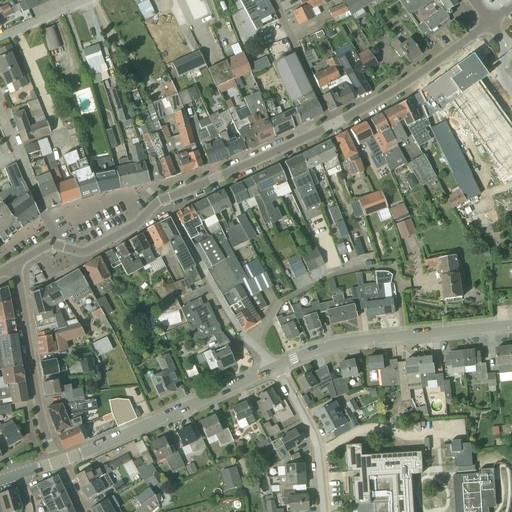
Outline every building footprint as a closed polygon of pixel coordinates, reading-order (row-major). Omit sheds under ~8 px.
[(199,0),(186,0),(193,19),(204,15),(199,0)] [(266,0),(239,0),(256,31),(263,27),(259,21),(274,13),(266,0)] [(298,25),(314,18),(311,10),(328,2),(326,0),(310,0),(305,3),(306,5),(292,12),(298,25)] [(340,0),(343,4),(348,12),(350,16),(355,22),(366,14),(363,8),(375,0),(340,0)] [(447,17),(452,13),(449,10),(445,12),(438,0),(398,0),(410,19),(424,39),(431,34),(430,32),(448,18),(447,17)] [(449,10),(457,5),(453,0),(438,0),(445,12),(449,10)] [(28,10),(27,8),(24,2),(19,4),(23,13),(28,10)] [(0,13),(8,10),(6,4),(0,7),(0,13)] [(332,19),(348,12),(343,4),(328,11),(332,19)] [(0,22),(12,16),(8,10),(0,13),(0,27),(1,27),(0,24),(0,22)] [(48,52),(59,48),(61,47),(55,26),(41,31),(48,52)] [(327,39),(335,35),(331,28),(323,32),(327,39)] [(403,55),(409,63),(421,55),(409,39),(401,45),(397,39),(389,45),(400,58),(403,55)] [(0,49),(0,54),(1,57),(0,57),(0,69),(1,73),(17,66),(12,53),(13,53),(10,45),(0,49)] [(318,60),(313,49),(303,54),(310,70),(312,68),(310,63),(318,60)] [(359,98),(370,92),(361,75),(365,73),(358,61),(353,51),(337,60),(341,68),(346,77),(359,98)] [(178,78),(205,66),(199,52),(172,64),(178,78)] [(251,72),(243,53),(225,61),(233,79),(251,72)] [(293,108),(300,124),(301,124),(301,125),(302,125),(301,124),(312,119),(312,120),(312,119),(314,117),(315,119),(319,116),(319,115),(321,114),(322,114),(312,94),(312,93),(311,92),(308,85),(307,83),(306,82),(307,82),(305,77),(304,77),(303,76),(304,76),(303,74),(299,67),(300,67),(299,65),(298,66),(298,65),(298,64),(296,60),(295,59),(295,58),(295,57),(294,57),(293,54),(272,64),(293,108)] [(371,54),(358,61),(365,73),(378,66),(371,54)] [(465,60),(419,93),(425,105),(423,106),(421,107),(427,119),(456,98),(477,83),(480,81),(486,77),(487,76),(487,75),(484,72),(484,70),(482,68),(481,66),(476,60),(475,59),(473,56),(472,54),(471,55),(465,60)] [(92,76),(98,74),(102,72),(102,73),(108,71),(105,64),(104,64),(101,55),(86,60),(92,76)] [(341,68),(337,60),(335,57),(326,62),(329,68),(313,76),(319,89),(327,86),(340,80),(335,70),(341,68)] [(233,79),(225,61),(209,69),(216,86),(233,79)] [(7,85),(12,83),(15,90),(27,85),(24,77),(22,78),(17,66),(1,73),(7,85)] [(328,89),(320,93),(329,112),(341,106),(340,106),(352,100),(352,101),(359,98),(346,77),(340,80),(327,86),(328,89)] [(171,82),(165,85),(168,90),(170,96),(170,95),(176,93),(171,82)] [(477,83),(456,98),(511,175),(511,138),(509,135),(511,133),(511,132),(504,121),(504,122),(501,123),(497,118),(493,113),(496,111),(497,111),(488,99),(488,100),(485,102),(482,96),(481,96),(478,91),(480,89),(481,89),(477,83)] [(110,91),(121,123),(131,120),(120,87),(110,91)] [(194,87),(186,90),(191,102),(199,99),(194,87)] [(82,115),(93,111),(86,90),(76,94),(82,115)] [(177,93),(182,105),(191,102),(186,90),(177,93)] [(131,92),(137,109),(147,135),(148,138),(162,132),(158,121),(157,120),(152,106),(151,104),(144,107),(137,91),(131,92)] [(185,150),(186,153),(192,170),(202,167),(197,151),(194,143),(185,111),(184,111),(182,108),(178,96),(176,93),(170,95),(170,96),(166,97),(173,114),(173,115),(179,135),(165,139),(170,152),(173,151),(178,149),(179,152),(185,150)] [(270,127),(274,137),(301,125),(300,124),(293,108),(277,115),(268,93),(260,96),(268,120),(270,127)] [(260,96),(259,94),(244,100),(247,107),(251,116),(245,118),(257,145),(274,137),(268,120),(260,96)] [(161,99),(160,100),(161,102),(167,117),(173,114),(166,97),(161,99)] [(36,117),(43,115),(37,99),(27,103),(32,117),(36,117)] [(418,119),(409,100),(409,99),(395,107),(406,127),(414,123),(422,139),(425,138),(429,145),(433,143),(426,133),(418,119)] [(257,145),(245,118),(251,116),(247,107),(236,113),(233,107),(227,110),(237,131),(240,137),(246,150),(257,145)] [(381,114),(396,144),(409,137),(404,128),(406,127),(395,107),(381,114)] [(24,112),(13,115),(19,133),(30,129),(30,128),(24,112)] [(224,128),(220,117),(218,113),(210,117),(214,126),(222,143),(228,157),(246,150),(240,137),(236,139),(235,137),(230,140),(228,136),(228,135),(228,134),(224,133),(224,128)] [(396,144),(381,114),(370,120),(377,134),(373,136),(380,151),(386,164),(389,171),(390,173),(407,164),(405,162),(396,144)] [(23,144),(33,140),(50,133),(46,122),(30,128),(30,129),(19,133),(23,144)] [(441,122),(427,130),(468,203),(483,195),(441,122)] [(358,146),(365,143),(370,154),(372,153),(382,177),(391,174),(390,173),(389,171),(386,164),(380,151),(373,136),(372,137),(365,123),(349,130),(358,146)] [(217,161),(228,157),(222,143),(214,126),(205,129),(209,138),(217,161)] [(85,131),(79,133),(82,143),(88,141),(85,131)] [(158,161),(164,179),(175,176),(175,175),(181,173),(175,156),(173,151),(170,152),(165,139),(162,132),(148,138),(155,154),(156,154),(158,161)] [(345,159),(344,160),(351,177),(364,172),(357,154),(356,154),(345,133),(335,138),(345,159)] [(154,181),(164,179),(158,161),(156,154),(155,154),(148,138),(147,135),(143,136),(154,181)] [(60,204),(79,198),(80,198),(73,179),(59,184),(53,168),(56,167),(51,154),(53,153),(48,138),(37,142),(40,150),(43,158),(59,204),(60,204)] [(208,164),(217,161),(209,138),(200,142),(201,146),(205,155),(208,164)] [(136,185),(142,183),(149,182),(140,145),(139,145),(138,139),(131,140),(133,147),(128,148),(131,164),(136,185)] [(321,164),(337,157),(329,141),(313,149),(321,164)] [(30,154),(40,150),(37,142),(27,146),(30,154)] [(80,198),(98,192),(91,169),(89,162),(87,163),(82,148),(62,156),(66,164),(66,166),(74,164),(77,171),(71,173),(73,179),(80,198)] [(300,155),(307,171),(311,169),(321,164),(313,149),(300,155)] [(181,173),(184,172),(191,170),(192,170),(186,153),(175,156),(181,173)] [(320,204),(311,185),(306,173),(307,172),(307,171),(300,155),(284,162),(305,211),(320,204)] [(436,177),(422,155),(417,158),(407,164),(421,187),(430,181),(432,184),(437,181),(435,178),(436,177)] [(45,209),(57,205),(59,204),(43,158),(29,163),(42,200),(45,209)] [(120,188),(125,187),(136,185),(131,164),(128,165),(126,158),(117,160),(119,167),(115,168),(120,188)] [(15,162),(3,167),(12,186),(0,193),(0,199),(1,201),(15,220),(21,228),(39,215),(34,206),(24,181),(23,181),(15,162)] [(98,192),(120,188),(115,168),(114,164),(109,165),(93,169),(91,169),(92,174),(98,192)] [(290,192),(278,165),(267,170),(275,186),(272,187),(276,198),(290,192)] [(306,173),(312,187),(318,184),(313,171),(312,172),(311,169),(307,171),(307,172),(306,173)] [(258,194),(266,213),(273,209),(265,190),(272,187),(275,186),(267,170),(250,178),(257,194),(258,194)] [(418,185),(412,174),(405,178),(411,190),(418,185)] [(250,178),(240,183),(248,200),(246,201),(249,209),(256,206),(264,225),(270,223),(266,213),(258,194),(257,194),(250,178)] [(248,200),(240,183),(228,188),(236,206),(246,201),(248,200)] [(447,197),(453,209),(453,208),(465,202),(467,201),(460,190),(447,197)] [(231,250),(248,241),(239,224),(228,229),(220,213),(231,208),(223,191),(205,199),(214,216),(221,231),(231,250)] [(357,200),(357,201),(363,215),(363,217),(364,216),(364,218),(387,209),(386,208),(387,208),(381,192),(380,192),(380,191),(357,199),(358,200),(357,200)] [(246,297),(246,298),(272,285),(265,272),(263,272),(257,260),(241,268),(231,250),(221,231),(214,216),(205,199),(190,206),(208,240),(211,238),(224,260),(239,286),(246,297)] [(21,228),(15,220),(1,201),(0,202),(0,239),(3,242),(21,228)] [(355,218),(363,215),(357,201),(350,204),(355,218)] [(456,214),(468,207),(465,202),(453,208),(456,214)] [(508,215),(507,209),(505,203),(499,204),(505,222),(510,221),(508,215)] [(505,222),(499,204),(494,206),(499,223),(505,222)] [(407,214),(404,205),(390,211),(394,220),(407,214)] [(190,206),(178,212),(175,214),(181,226),(189,240),(194,248),(208,240),(190,206)] [(334,224),(342,221),(337,206),(328,210),(334,224)] [(499,223),(494,206),(488,208),(493,224),(494,224),(499,223)] [(476,229),(471,213),(468,207),(456,214),(466,232),(476,229)] [(493,224),(488,208),(482,210),(488,225),(493,224)] [(488,225),(482,210),(477,211),(482,227),(488,225)] [(482,227),(477,211),(471,213),(476,229),(482,227)] [(256,238),(256,237),(244,214),(236,218),(239,224),(248,241),(249,241),(256,238)] [(194,265),(169,217),(158,223),(168,243),(175,255),(186,279),(189,286),(201,281),(193,266),(194,265)] [(397,225),(402,238),(415,233),(410,220),(397,225)] [(158,223),(145,229),(146,230),(161,258),(168,254),(169,258),(175,255),(168,243),(158,223)] [(141,233),(128,240),(134,253),(138,260),(142,268),(150,263),(161,258),(146,230),(141,233)] [(211,238),(208,240),(194,248),(207,270),(216,265),(224,260),(211,238)] [(365,255),(360,239),(354,241),(359,257),(365,255)] [(113,253),(111,250),(111,249),(103,253),(104,254),(98,257),(105,269),(110,266),(111,269),(120,265),(127,276),(142,268),(138,260),(132,263),(128,256),(134,253),(128,240),(114,247),(117,251),(113,253)] [(324,265),(317,250),(301,257),(309,272),(324,265)] [(442,279),(460,276),(457,256),(425,261),(426,269),(440,267),(442,279)] [(105,269),(98,257),(83,266),(86,272),(94,286),(109,278),(105,269)] [(207,270),(222,296),(239,286),(224,260),(216,265),(207,270)] [(301,261),(289,267),(295,279),(307,273),(301,261)] [(91,292),(78,270),(60,281),(70,297),(73,303),(91,292)] [(378,301),(380,315),(393,313),(392,307),(392,306),(391,300),(385,301),(383,284),(390,284),(390,283),(392,275),(388,272),(384,272),(375,272),(376,283),(378,301)] [(460,276),(442,279),(445,299),(453,298),(462,297),(460,276)] [(178,283),(183,295),(192,292),(189,286),(186,279),(178,283)] [(45,289),(57,330),(62,329),(80,324),(77,319),(65,322),(57,305),(63,302),(70,297),(60,281),(45,289)] [(169,287),(174,299),(183,295),(178,283),(169,287)] [(366,317),(380,315),(378,301),(376,283),(370,284),(370,285),(363,286),(362,283),(357,283),(357,288),(359,299),(363,298),(365,309),(365,311),(366,317)] [(0,304),(9,302),(6,286),(0,288),(0,304)] [(239,286),(222,296),(228,308),(246,297),(239,286)] [(351,298),(352,298),(352,300),(355,299),(359,299),(357,288),(350,289),(351,298)] [(57,330),(45,289),(31,294),(36,316),(33,317),(36,328),(35,329),(36,333),(57,330)] [(354,311),(352,300),(352,298),(343,300),(342,294),(337,295),(343,321),(356,318),(355,313),(355,312),(355,311),(354,311)] [(177,304),(174,299),(172,295),(163,300),(168,309),(177,304)] [(343,321),(337,295),(333,296),(331,297),(333,301),(318,304),(321,313),(326,311),(328,317),(327,317),(328,319),(329,324),(343,321)] [(100,308),(104,316),(104,317),(112,312),(104,296),(96,301),(100,308)] [(260,321),(256,313),(252,306),(252,307),(246,298),(246,297),(228,308),(234,317),(243,331),(260,321)] [(196,342),(212,335),(221,331),(220,329),(219,325),(217,325),(207,304),(204,306),(200,298),(198,299),(198,300),(186,306),(195,325),(189,328),(196,342)] [(308,332),(320,327),(317,321),(318,321),(317,320),(315,314),(321,313),(318,304),(317,301),(311,303),(312,307),(302,311),(299,303),(290,307),(294,314),(297,320),(303,318),(305,324),(305,326),(308,332)] [(0,322),(13,320),(11,310),(9,302),(0,304),(0,322)] [(96,320),(100,318),(104,316),(100,308),(92,312),(96,320)] [(283,335),(286,341),(298,336),(295,330),(300,328),(297,320),(294,314),(283,319),(281,315),(275,318),(278,322),(280,327),(283,334),(283,335)] [(0,336),(16,334),(13,320),(0,322),(0,336)] [(57,330),(36,334),(39,356),(66,352),(66,349),(69,348),(67,340),(86,335),(80,324),(62,329),(57,330)] [(218,371),(234,364),(232,358),(239,354),(221,332),(221,331),(212,335),(222,346),(210,351),(209,350),(202,354),(209,370),(216,367),(218,371)] [(0,348),(1,348),(4,368),(21,365),(16,334),(0,336),(0,348)] [(97,358),(112,350),(107,338),(91,345),(97,358)] [(511,373),(511,367),(511,365),(510,347),(496,348),(498,375),(511,373)] [(474,351),(462,352),(464,368),(475,366),(477,380),(487,379),(485,363),(480,363),(479,352),(474,352),(474,351)] [(450,353),(451,356),(446,357),(447,375),(464,373),(464,368),(462,352),(450,353)] [(162,372),(150,378),(159,398),(174,391),(171,384),(178,381),(166,354),(156,359),(162,372)] [(381,387),(399,385),(400,385),(398,374),(397,360),(389,360),(390,366),(384,367),(382,356),(368,358),(369,372),(380,371),(381,387)] [(425,356),(418,357),(422,388),(428,387),(427,382),(437,381),(438,387),(440,387),(444,386),(443,381),(443,374),(435,375),(434,364),(433,364),(432,357),(425,358),(425,356)] [(405,367),(406,373),(398,374),(400,385),(401,402),(411,400),(410,390),(411,390),(410,384),(414,383),(415,390),(422,390),(422,388),(418,357),(412,358),(413,360),(406,360),(406,367),(405,367)] [(80,361),(83,374),(94,371),(92,358),(80,361)] [(65,363),(57,364),(56,360),(40,363),(42,376),(59,373),(58,371),(67,369),(65,363)] [(348,378),(358,376),(354,360),(340,364),(343,378),(331,380),(336,397),(349,393),(347,384),(350,383),(348,378)] [(1,377),(0,376),(0,386),(24,382),(22,371),(21,365),(4,368),(0,369),(1,377)] [(188,379),(197,376),(193,365),(184,369),(188,379)] [(298,379),(305,392),(325,381),(327,385),(332,398),(336,397),(331,380),(329,373),(321,377),(319,372),(312,376),(310,372),(298,379)] [(487,374),(488,387),(489,387),(489,392),(496,392),(496,386),(495,373),(487,374)] [(59,379),(42,383),(44,396),(63,393),(64,399),(70,398),(83,395),(81,388),(71,390),(70,384),(61,386),(59,379)] [(27,402),(24,382),(0,386),(0,398),(11,397),(12,405),(27,402)] [(275,398),(270,390),(258,396),(260,401),(255,404),(264,421),(272,417),(269,410),(280,404),(277,397),(275,398)] [(62,404),(61,403),(46,407),(56,433),(76,425),(81,423),(80,419),(83,418),(82,412),(96,410),(95,399),(94,399),(93,394),(83,395),(70,398),(70,402),(62,404)] [(119,411),(124,424),(136,419),(128,400),(116,399),(109,400),(109,403),(117,401),(117,402),(119,411)] [(346,404),(348,409),(356,405),(354,400),(346,404)] [(111,414),(113,418),(117,427),(124,424),(119,411),(117,402),(117,401),(109,403),(110,409),(111,414)] [(339,407),(336,401),(316,412),(322,423),(339,414),(336,409),(339,407)] [(250,415),(244,402),(231,408),(239,428),(242,429),(247,426),(248,427),(255,423),(251,415),(250,415)] [(0,415),(11,413),(9,405),(0,406),(0,415)] [(322,423),(328,434),(332,432),(336,439),(352,430),(346,419),(353,415),(352,413),(359,410),(356,405),(348,409),(339,414),(322,423)] [(428,415),(426,405),(415,407),(418,415),(428,415)] [(222,434),(214,416),(200,422),(204,431),(203,431),(207,439),(215,435),(220,447),(233,442),(228,431),(222,434)] [(0,425),(0,432),(7,445),(21,438),(18,432),(20,431),(16,425),(15,426),(11,420),(1,426),(0,425)] [(256,424),(264,440),(269,438),(265,430),(262,425),(260,421),(256,424)] [(268,422),(262,425),(265,430),(271,427),(268,422)] [(276,424),(271,427),(265,430),(269,438),(280,431),(276,424)] [(56,433),(56,434),(62,449),(83,441),(76,425),(56,433)] [(189,427),(176,433),(182,448),(188,445),(192,453),(205,447),(200,435),(194,438),(189,427)] [(295,430),(272,442),(269,438),(264,440),(256,444),(260,450),(271,444),(274,450),(282,445),(286,453),(298,447),(296,445),(301,442),(295,430)] [(163,439),(149,445),(157,462),(165,459),(171,472),(183,466),(177,452),(170,454),(163,439)] [(458,467),(458,472),(475,471),(475,465),(472,466),(471,443),(461,444),(461,440),(451,440),(452,444),(447,445),(441,446),(441,449),(440,449),(447,449),(447,452),(445,452),(446,458),(455,457),(456,467),(458,467)] [(417,511),(415,473),(427,472),(424,449),(363,453),(362,444),(345,445),(346,453),(348,452),(349,465),(347,465),(347,472),(355,472),(355,477),(353,477),(354,485),(356,485),(357,497),(354,497),(355,505),(359,504),(359,511),(417,511)] [(139,454),(140,455),(144,464),(146,467),(151,464),(153,463),(146,450),(139,454)] [(127,454),(120,458),(124,465),(131,461),(127,454)] [(284,477),(304,475),(303,464),(300,464),(300,460),(299,460),(296,454),(276,463),(276,468),(284,467),(284,477)] [(132,462),(136,468),(143,464),(140,458),(132,462)] [(143,481),(147,478),(152,475),(156,472),(152,466),(151,464),(146,467),(144,464),(143,464),(136,468),(143,481)] [(76,475),(77,477),(82,488),(99,478),(105,475),(111,471),(110,468),(108,469),(106,465),(92,472),(91,469),(76,475)] [(194,465),(186,468),(189,476),(197,472),(194,465)] [(235,468),(221,471),(226,490),(240,486),(235,468)] [(457,472),(460,511),(493,511),(490,469),(475,471),(458,472),(457,472)] [(152,475),(158,485),(163,481),(157,472),(156,472),(152,475)] [(42,499),(43,502),(64,492),(56,475),(44,481),(45,481),(35,485),(36,486),(28,489),(32,496),(38,493),(41,499),(42,499)] [(293,491),(292,486),(305,485),(304,475),(284,477),(281,477),(281,485),(279,485),(279,492),(283,492),(293,491)] [(99,478),(82,488),(81,488),(87,500),(105,490),(99,478)] [(244,479),(242,480),(244,487),(243,487),(245,494),(259,491),(257,484),(255,484),(254,481),(245,483),(244,479)] [(125,487),(121,481),(112,486),(116,492),(125,487)] [(142,493),(147,500),(154,495),(149,488),(142,493)] [(0,493),(0,511),(11,511),(21,509),(22,509),(16,489),(0,493)] [(293,511),(308,511),(306,496),(295,497),(294,491),(293,491),(283,492),(284,505),(288,505),(288,511),(293,511)] [(64,492),(43,502),(46,507),(49,505),(52,511),(58,511),(71,506),(64,492)] [(135,499),(140,505),(147,500),(142,493),(135,499)] [(152,511),(159,506),(154,495),(147,500),(140,505),(132,511),(152,511)] [(275,511),(273,496),(265,497),(267,511),(275,511)] [(106,500),(89,509),(90,511),(113,511),(116,511),(113,505),(111,507),(106,500)]
